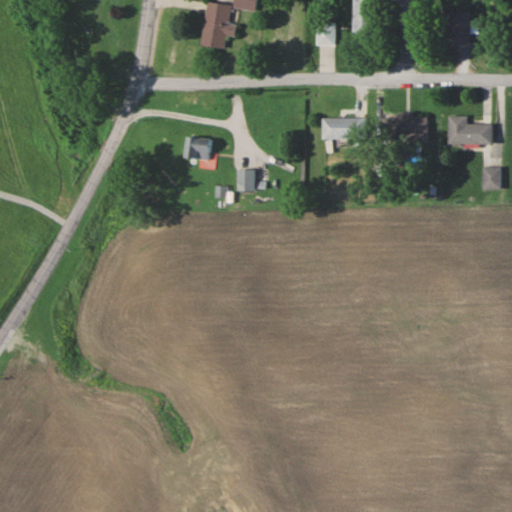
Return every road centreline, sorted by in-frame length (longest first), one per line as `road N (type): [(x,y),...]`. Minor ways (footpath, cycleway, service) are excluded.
road 1 (residential): [(136,83),(511,77)]
road 2 (residential): [(0,333),(120,133),(149,0)]
